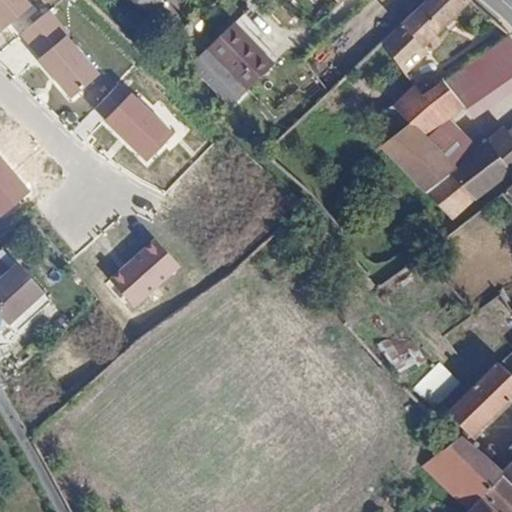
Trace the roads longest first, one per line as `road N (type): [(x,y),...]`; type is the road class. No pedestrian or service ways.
road 1 (track): [(376,284),(511,174)]
road 2 (residential): [(0,88),(83,167),(91,209)]
